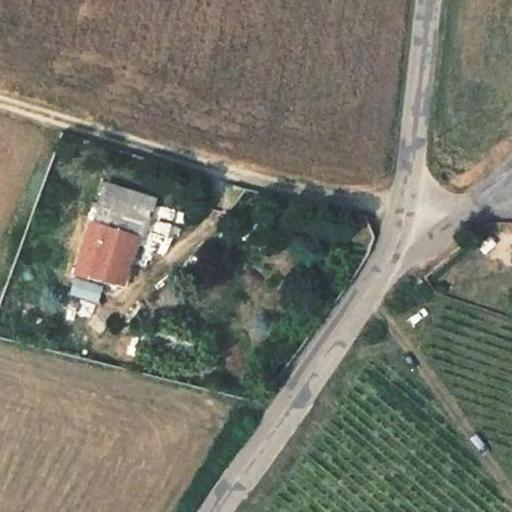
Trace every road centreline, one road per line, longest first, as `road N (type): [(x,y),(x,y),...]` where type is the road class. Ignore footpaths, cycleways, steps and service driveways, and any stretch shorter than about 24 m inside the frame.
road 1 (track): [(0,99),(408,222)]
road 2 (unclassified): [(408,222),(213,511)]
road 3 (unclassified): [(439,0),(408,222)]
